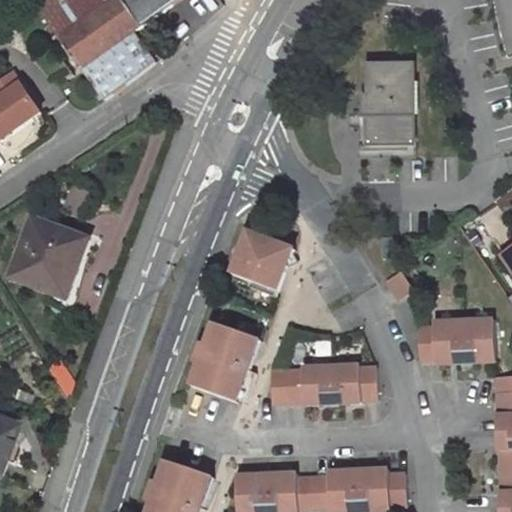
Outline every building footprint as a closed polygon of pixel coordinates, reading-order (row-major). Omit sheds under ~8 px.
[(183,0),(36,0),(34,2),(107,102),(134,82),(159,63),(138,33),(183,0)] [(511,0),(499,0),(502,17),(507,36),(511,51),(511,0)] [(416,138),(414,62),(369,61),(368,92),(363,93),(363,113),(368,113),(368,141),(416,141),(416,138)] [(0,143),(1,145),(42,115),(13,74),(0,83),(0,143)] [(90,241),(34,220),(12,279),(68,299),(90,241)] [(295,252),(249,235),(234,278),(280,295),(295,252)] [(383,239),(384,260),(399,259),(399,239),(383,239)] [(403,273),(389,282),(401,300),(415,291),(403,273)] [(420,331),(421,363),(437,363),(437,367),(472,366),(498,365),(496,318),(435,321),(436,330),(420,331)] [(262,344),(216,327),(208,349),(205,348),(198,367),(201,368),(193,390),(239,406),(262,344)] [(304,373),(272,374),(274,406),(289,405),(306,405),(306,407),(364,405),(364,402),(372,402),(380,402),(378,370),(362,370),(362,368),(304,370),(304,373)] [(511,511),(511,379),(499,380),(499,395),(500,419),(498,419),(499,442),(500,452),(502,452),(504,494),(502,494),(503,508),(502,511),(511,511)] [(7,441),(14,422),(0,417),(0,456),(12,462),(19,445),(7,441)] [(202,511),(213,480),(167,465),(160,487),(156,485),(150,505),(153,506),(151,511),(202,511)] [(238,478),(238,511),(313,511),(331,511),(330,511),(391,511),(391,509),(407,508),(406,476),(390,477),(390,472),(384,472),(345,474),(329,474),(329,479),(316,480),(298,480),(298,476),(270,477),(238,478)]
